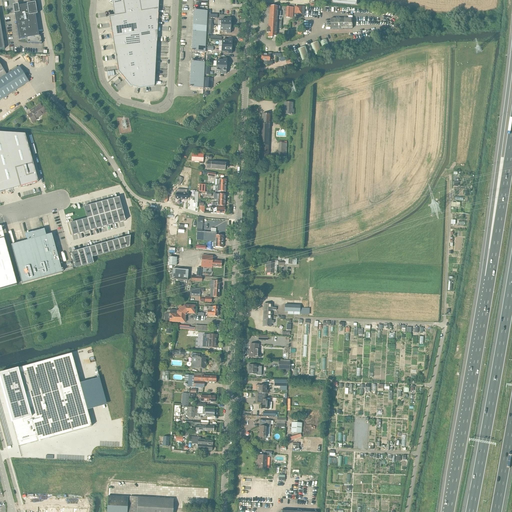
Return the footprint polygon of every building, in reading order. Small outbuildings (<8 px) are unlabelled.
[(114,15),(109,16),(110,22),(111,28),(112,32),(111,32),(112,38),(113,38),(113,43),(114,50),(115,54),(116,59),(116,60),(117,64),(118,70),(118,72),(121,75),(125,80),(130,86),(140,88),(154,86),(155,74),(156,42),(157,42),(157,36),(157,31),(157,25),(157,20),(158,20),(158,14),(158,9),(158,0),(111,0),(112,5),(113,5),(114,15)] [(18,5),(13,6),(15,13),(14,13),(15,13),(19,39),(26,38),(27,43),(42,44),(40,35),(39,36),(35,14),(37,14),(35,2),(27,4),(18,6),(18,5)] [(269,17),(279,17),(279,16),(281,16),(281,11),(279,11),(280,6),(270,6),(269,17)] [(269,17),(268,28),(276,29),(281,29),(281,19),(279,19),(279,17),(269,17)] [(352,18),(331,18),(331,29),(352,29),(352,18)] [(276,29),(268,28),(267,28),(267,33),(268,33),(268,37),(272,38),(272,36),(276,36),(276,29)] [(327,39),(322,41),(326,52),(331,50),(327,39)] [(318,41),(311,44),(315,56),(323,53),(318,41)] [(305,46),(298,49),(302,61),(310,58),(305,46)] [(269,60),(271,60),(272,60),(272,58),(271,58),(271,53),(268,53),(268,54),(261,54),(261,60),(264,61),(263,64),(265,65),(267,65),(269,64),(269,61),(269,60)] [(12,71),(6,74),(0,78),(0,100),(29,82),(24,74),(26,73),(23,67),(21,69),(19,66),(17,68),(16,66),(11,70),(12,71)] [(285,103),(284,114),(293,115),(294,110),(292,109),(293,103),(285,103)] [(27,115),(32,123),(36,120),(36,119),(46,112),(41,104),(30,111),(31,113),(27,115)] [(259,168),(262,168),(262,171),(268,171),(268,168),(267,168),(270,115),(262,114),(261,124),(257,124),(256,145),(258,145),(257,158),(260,158),(259,168)] [(0,192),(38,181),(25,134),(0,132),(0,192)] [(81,139),(39,137),(50,176),(72,171),(75,179),(105,172),(81,139)] [(286,171),(286,159),(287,143),(279,143),(278,159),(283,159),(283,160),(278,160),(278,164),(283,164),(284,171),(286,171)] [(192,154),(191,161),(199,162),(199,164),(202,164),(203,155),(192,154)] [(225,171),(225,168),(227,168),(227,165),(225,165),(225,163),(206,161),(206,169),(225,171)] [(176,193),(176,199),(187,199),(187,194),(185,194),(185,190),(183,190),(183,194),(176,193)] [(122,209),(119,197),(113,199),(116,211),(122,209)] [(116,211),(113,199),(107,200),(110,212),(116,211)] [(107,200),(101,202),(105,214),(110,212),(107,200)] [(96,204),(99,216),(105,214),(101,202),(96,204)] [(96,204),(90,205),(93,217),(99,216),(96,204)] [(87,218),(87,219),(93,217),(90,205),(84,207),(87,218)] [(122,209),(116,211),(120,223),(126,221),(122,209)] [(114,224),(120,223),(116,211),(110,212),(114,224)] [(105,214),(108,226),(114,224),(110,212),(105,214)] [(108,226),(105,214),(99,216),(102,227),(108,226)] [(93,217),(96,229),(102,227),(99,216),(93,217)] [(96,229),(93,217),(87,219),(91,231),(96,229)] [(87,218),(81,220),(85,232),(91,231),(87,219),(87,218)] [(76,222),(79,234),(85,232),(81,220),(76,222)] [(76,222),(70,223),(73,235),(79,234),(76,222)] [(21,283),(62,272),(51,234),(46,236),(44,229),(35,232),(26,234),(28,241),(11,245),(21,283)] [(130,236),(118,239),(121,250),(130,247),(130,236)] [(0,289),(17,285),(4,239),(0,239),(0,289)] [(112,241),(115,251),(121,250),(118,239),(112,241)] [(115,251),(112,241),(106,243),(109,253),(115,251)] [(106,243),(101,244),(103,254),(109,253),(106,243)] [(103,254),(101,244),(95,246),(98,256),(103,254)] [(92,258),(98,256),(95,246),(89,247),(92,258)] [(83,249),(88,265),(94,264),(92,258),(89,247),(83,249)] [(82,267),(88,265),(83,249),(77,251),(82,267)] [(77,251),(71,252),(76,268),(82,267),(77,251)] [(212,260),(213,256),(202,255),(201,267),(212,268),(212,266),(212,260)] [(278,259),(278,263),(266,262),(266,266),(266,273),(274,273),(274,268),(276,269),(277,265),(284,266),(284,265),(296,265),(297,259),(278,259)] [(188,270),(172,269),(172,279),(187,281),(188,270)] [(210,281),(210,289),(213,289),(219,290),(219,281),(214,281),(210,281)] [(200,297),(200,289),(190,288),(190,296),(200,297)] [(210,289),(210,297),(213,297),(218,298),(219,290),(213,289),(210,289)] [(263,315),(271,315),(271,310),(276,310),(276,308),(271,307),(272,304),(264,304),(263,315)] [(300,305),(293,305),(285,304),(284,311),(288,311),(287,314),(306,315),(306,308),(300,308),(300,305)] [(165,314),(164,320),(169,321),(169,322),(185,323),(185,316),(187,314),(187,313),(194,314),(194,306),(184,306),(182,307),(180,306),(178,308),(179,310),(178,311),(170,311),(170,314),(165,314)] [(213,307),(209,307),(208,310),(207,316),(212,316),(217,317),(218,307),(213,307)] [(263,326),(271,327),(271,323),(273,323),(273,321),(271,321),(271,315),(263,315),(263,320),(263,326)] [(203,335),(202,347),(208,347),(208,348),(217,348),(217,343),(216,343),(216,341),(217,335),(208,335),(203,335)] [(258,344),(250,344),(250,353),(249,353),(248,357),(258,358),(258,344)] [(200,353),(192,353),(191,368),(204,369),(205,358),(200,357),(200,353)] [(71,354),(0,373),(0,378),(19,446),(91,426),(87,410),(79,383),(71,354)] [(248,365),(248,374),(256,374),(256,375),(261,376),(261,366),(257,366),(257,365),(248,365)] [(194,375),(193,387),(204,387),(204,382),(215,382),(216,376),(204,376),(205,374),(194,373),(194,375)] [(193,387),(194,375),(188,375),(185,374),(185,381),(188,381),(188,387),(193,387)] [(258,393),(266,393),(266,400),(270,400),(270,397),(276,398),(276,394),(270,394),(270,393),(268,393),(268,390),(266,390),(266,386),(264,386),(259,385),(258,393)] [(256,393),(255,403),(261,403),(262,403),(262,402),(263,402),(263,400),(266,400),(266,393),(258,393),(256,393)] [(261,403),(261,409),(268,409),(269,402),(276,403),(276,400),(276,398),(270,397),(270,400),(266,400),(263,400),(263,402),(262,402),(262,403),(261,403)] [(195,407),(185,407),(183,407),(183,417),(184,417),(200,418),(201,415),(214,416),(214,410),(202,409),(202,414),(198,414),(198,409),(195,409),(195,407)] [(285,428),(285,418),(277,417),(277,423),(277,427),(285,428)] [(301,433),(302,423),(291,422),(291,433),(301,433)] [(189,436),(189,442),(192,442),(192,444),(198,444),(198,439),(198,437),(189,436)] [(257,469),(266,469),(267,456),(271,457),(271,452),(264,452),(264,456),(258,455),(257,469)] [(126,511),(128,497),(108,496),(106,511),(126,511)] [(172,511),(173,499),(138,497),(130,497),(128,511),(172,511)]
